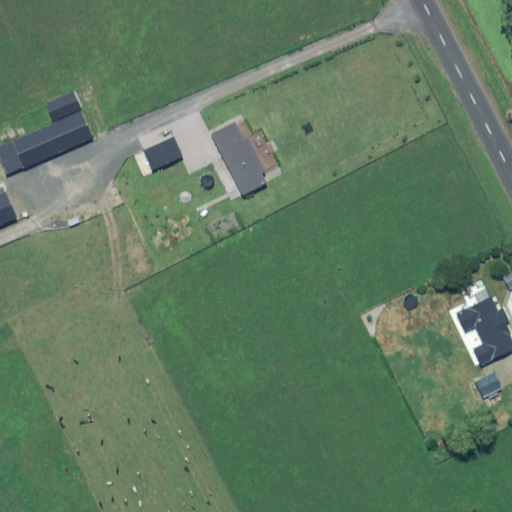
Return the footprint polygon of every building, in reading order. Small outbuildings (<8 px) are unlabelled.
[(95,137),(75,91),(47,103),(55,123),(0,146),(0,156),(8,175),(95,137)] [(268,123),(261,110),(250,116),(248,112),(209,133),(230,172),(278,146),(266,124),(268,123)] [(183,157),(175,137),(144,150),(152,170),(183,157)] [(90,181),(85,169),(71,176),(77,187),(90,181)] [(0,225),(17,218),(7,192),(0,194),(0,225)] [(134,262),(105,203),(86,212),(116,272),(134,262)] [(511,286),(511,268),(502,274),(510,288),(511,286)] [(511,349),(511,332),(494,296),(457,314),(465,331),(476,326),(485,343),(473,348),(481,364),(511,349)] [(502,388),(495,373),(476,382),(483,396),(502,388)]
